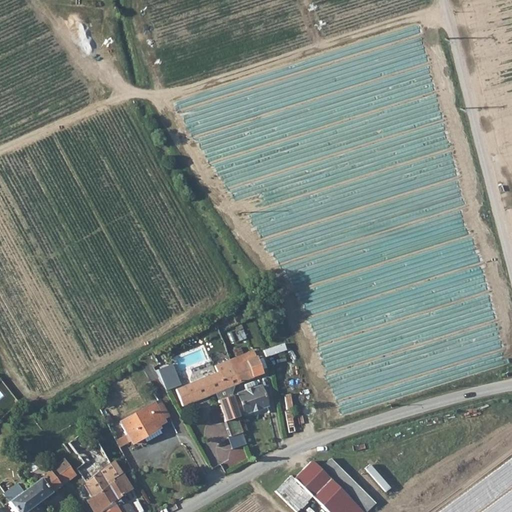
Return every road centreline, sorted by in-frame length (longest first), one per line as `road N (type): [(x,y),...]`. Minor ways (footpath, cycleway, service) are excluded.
road 1 (track): [(442,10),(153,96),(131,91),(119,68),(112,0)]
road 2 (unclassified): [(186,511),(294,451),(429,407),(511,392)]
road 3 (unclassified): [(440,0),(511,270)]
